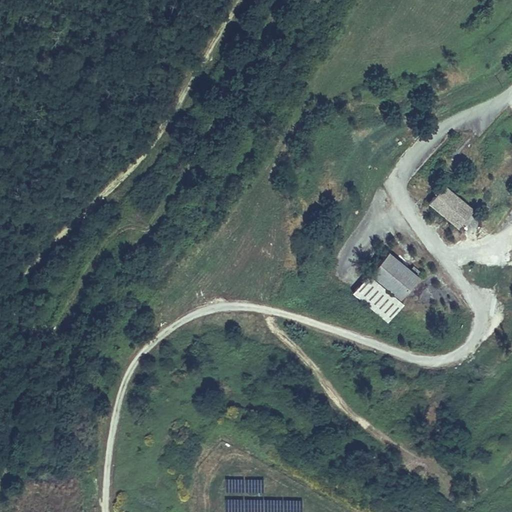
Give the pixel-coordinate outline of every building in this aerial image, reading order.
[(477,217),(443,188),(427,206),(458,232),(460,230),(464,233),(477,217)] [(373,199),(370,211),(383,214),(385,202),(373,199)] [(401,304),(419,282),(386,253),(368,276),(401,304)] [(367,278),(360,287),(392,315),(400,305),(367,278)] [(392,315),(360,287),(352,296),(385,324),(392,315)]
